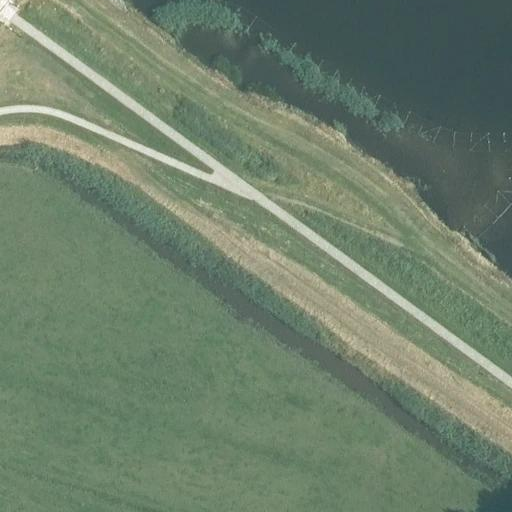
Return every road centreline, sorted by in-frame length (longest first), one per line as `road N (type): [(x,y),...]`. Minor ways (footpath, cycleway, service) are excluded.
road 1 (track): [(85,0),(511,318)]
road 2 (track): [(409,244),(308,201),(245,190)]
